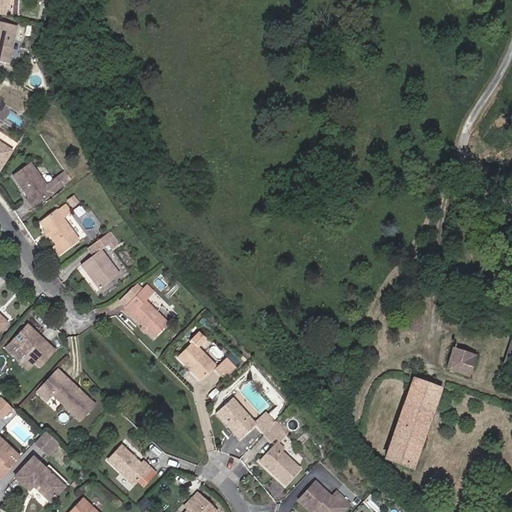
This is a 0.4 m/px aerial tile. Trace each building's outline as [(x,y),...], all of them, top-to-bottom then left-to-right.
[(0,60),(8,62),(16,28),(0,24),(0,60)] [(0,168),(12,149),(0,140),(0,168)] [(25,201),(30,207),(68,175),(64,170),(45,185),(28,164),(11,177),(27,199),(25,201)] [(79,205),(75,199),(69,203),(73,209),(79,205)] [(64,207),(40,224),(45,231),(48,232),(48,236),(56,247),(52,249),(58,257),(78,243),(62,220),(69,214),(64,207)] [(100,290),(118,277),(100,252),(82,266),(89,275),(90,274),(94,279),(93,280),(100,290)] [(133,289),(120,301),(126,307),(125,309),(143,329),(147,332),(153,339),(168,325),(145,302),(152,295),(146,289),(145,289),(144,290),(138,285),(135,288),(133,289)] [(152,295),(155,292),(149,287),(146,289),(152,295)] [(411,330),(420,331),(423,309),(414,308),(411,330)] [(0,332),(8,324),(2,318),(0,318),(0,332)] [(56,352),(29,327),(14,342),(30,357),(23,365),(30,371),(37,363),(42,368),(56,352)] [(200,381),(215,366),(197,348),(206,340),(198,333),(189,342),(192,344),(177,359),(187,368),(190,372),(200,381)] [(30,357),(14,342),(7,350),(23,365),(30,357)] [(446,369),(467,377),(475,356),(452,349),(446,369)] [(235,367),(237,364),(229,356),(227,359),(235,367)] [(223,379),(235,367),(227,359),(215,370),(223,379)] [(55,368),(52,371),(63,381),(77,395),(80,392),(66,378),(55,368)] [(52,371),(32,393),(43,403),(51,394),(77,419),(92,403),(80,392),(77,395),(63,381),(52,371)] [(384,459),(411,469),(440,389),(413,380),(384,459)] [(257,423),(254,420),(232,397),(215,414),(239,440),(254,426),(257,423)] [(0,416),(1,418),(9,409),(5,405),(0,410),(0,416)] [(254,426),(256,427),(267,414),(264,412),(254,420),(257,423),(254,426)] [(263,434),(275,422),(267,414),(256,427),(263,434)] [(263,434),(271,442),(283,428),(275,421),(275,422),(263,434)] [(45,431),(35,443),(48,455),(58,444),(45,431)] [(0,480),(20,458),(0,438),(0,480)] [(70,450),(75,445),(71,441),(67,447),(70,450)] [(285,486),(301,469),(281,452),(284,449),(277,443),(259,462),(263,466),(265,464),(269,468),(268,470),(285,486)] [(144,463),(142,465),(122,447),(109,461),(134,485),(137,482),(143,487),(155,474),(149,469),(150,468),(144,463)] [(49,502),(64,487),(45,469),(33,458),(14,477),(28,491),(34,484),(38,487),(36,489),(49,502)] [(64,487),(69,482),(49,464),(45,469),(64,487)] [(337,511),(342,507),(344,508),(350,501),(336,489),(331,495),(315,480),(297,500),(310,511),(314,509),(317,511),(337,511)] [(186,511),(215,511),(217,511),(198,493),(192,500),(195,502),(187,511),(186,511)] [(94,511),(81,499),(69,511),(94,511)] [(184,508),(187,511),(195,502),(192,500),(184,508)]
